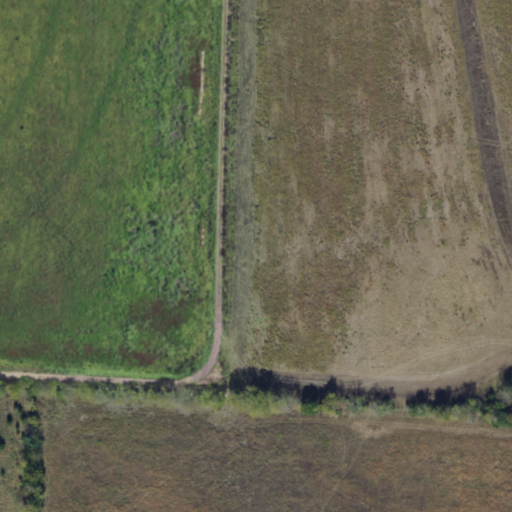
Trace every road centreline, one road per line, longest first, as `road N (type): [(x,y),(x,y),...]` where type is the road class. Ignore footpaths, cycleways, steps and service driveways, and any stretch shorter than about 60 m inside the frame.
road 1 (residential): [(238,350),(251,0)]
road 2 (residential): [(0,350),(238,350)]
